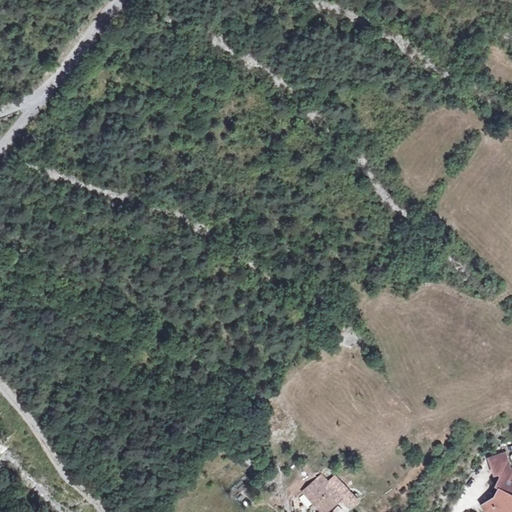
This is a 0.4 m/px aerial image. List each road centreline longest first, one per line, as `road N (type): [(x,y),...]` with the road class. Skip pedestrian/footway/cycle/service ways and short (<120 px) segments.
road 1 (track): [(118,0),(0,147)]
road 2 (track): [(100,511),(0,382)]
